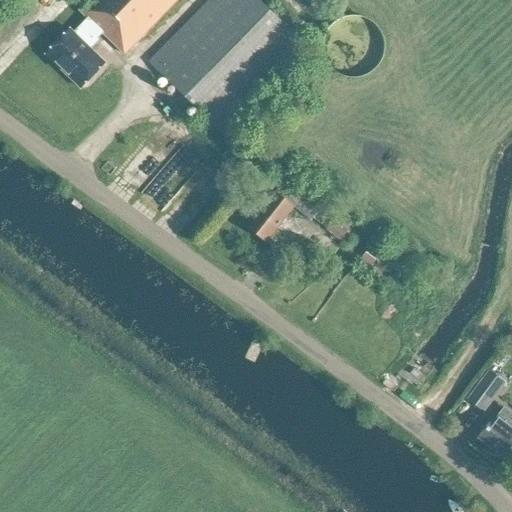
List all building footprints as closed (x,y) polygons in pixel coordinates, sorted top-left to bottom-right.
[(102,34),(124,55),(177,0),(90,0),(80,11),(87,19),(74,31),(70,27),(45,54),(81,90),(107,63),(92,48),(100,39),(98,38),(102,34)] [(221,133),(305,47),(257,0),(211,0),(149,63),(221,133)] [(354,78),(364,77),(372,73),(379,66),(384,57),(385,47),(384,38),(379,29),(372,22),(364,18),(354,16),(344,18),(336,22),(329,29),(324,38),(323,47),(324,57),(329,66),(336,73),(344,77),(354,78)] [(156,215),(204,170),(184,149),(136,194),(156,215)] [(217,162),(183,194),(199,212),(234,180),(217,162)] [(341,212),(327,201),(329,199),(293,171),(247,228),(266,243),(293,208),(311,222),(313,219),(326,229),(325,230),(345,246),(365,223),(345,207),(341,212)] [(375,241),(359,261),(378,275),(394,255),(375,241)] [(483,412),(504,383),(488,371),(467,400),(483,412)] [(511,423),(511,421),(511,413),(504,407),(492,424),(491,423),(479,439),(506,460),(511,452),(511,423)]
